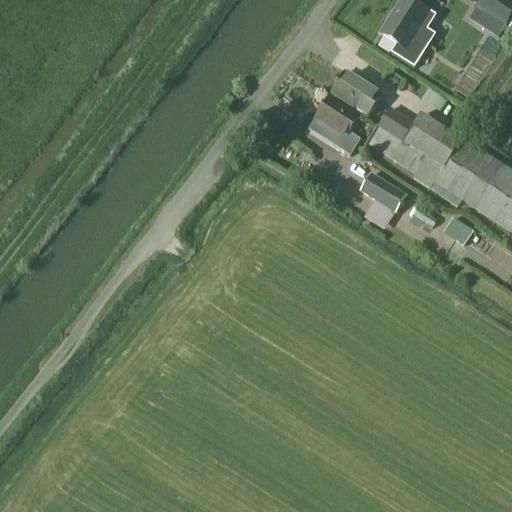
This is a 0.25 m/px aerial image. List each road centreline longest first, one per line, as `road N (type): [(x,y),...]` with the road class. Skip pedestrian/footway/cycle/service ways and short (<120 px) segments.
road 1 (unclassified): [(80,332),(338,0)]
road 2 (track): [(0,267),(208,0)]
road 3 (unclassified): [(80,332),(0,433)]
